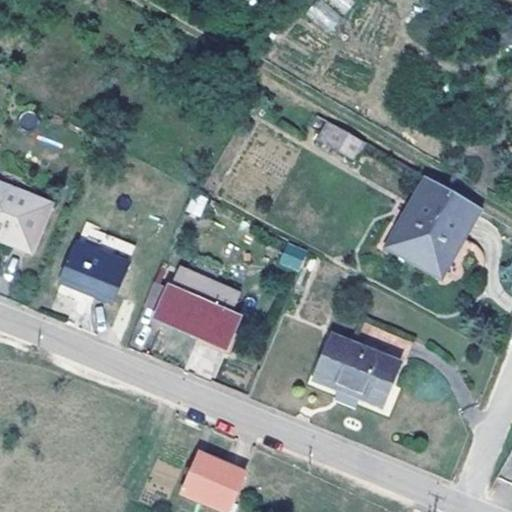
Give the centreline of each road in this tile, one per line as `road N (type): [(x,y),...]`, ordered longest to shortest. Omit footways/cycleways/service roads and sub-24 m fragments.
road 1 (tertiary): [(463,511),(0,324)]
road 2 (track): [(511,388),(466,511)]
